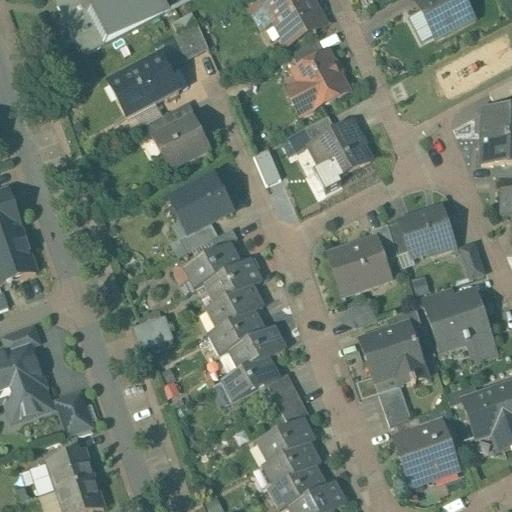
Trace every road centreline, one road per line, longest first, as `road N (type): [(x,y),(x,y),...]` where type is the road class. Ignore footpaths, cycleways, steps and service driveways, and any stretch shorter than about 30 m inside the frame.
road 1 (residential): [(281,247),(378,511)]
road 2 (residential): [(0,67),(87,293)]
road 3 (residential): [(87,293),(157,511)]
road 4 (residential): [(213,83),(281,247)]
road 5 (residential): [(281,247),(416,174)]
road 6 (residential): [(399,135),(349,22)]
